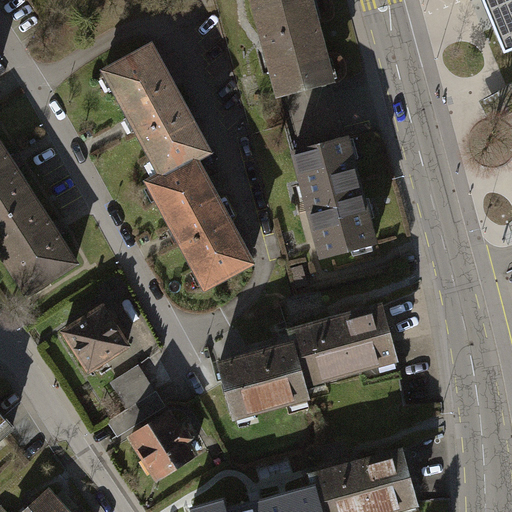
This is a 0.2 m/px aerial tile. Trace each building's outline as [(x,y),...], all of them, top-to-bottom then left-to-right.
[(340,87),(316,0),(249,0),(278,103),(340,87)] [(511,0),(481,0),(486,10),(505,56),(511,53),(511,0)] [(214,153),(157,46),(105,74),(162,181),(199,161),(214,153)] [(0,225),(40,201),(0,136),(0,225)] [(382,246),(352,140),(294,156),(324,263),(382,246)] [(199,161),(162,181),(148,188),(206,296),(257,269),(199,161)] [(0,257),(26,300),(80,267),(40,201),(0,225),(0,257)] [(137,347),(108,304),(62,335),(91,378),(137,347)] [(295,344),(309,392),(403,365),(386,306),(292,333),(295,344)] [(309,392),(295,344),(220,366),(238,425),(312,404),(309,392)] [(0,450),(17,436),(0,415),(0,450)] [(200,460),(172,415),(131,440),(159,486),(200,460)] [(318,488),(324,511),(419,511),(422,511),(406,451),(315,476),(318,488)] [(225,511),(223,502),(191,511),(324,511),(318,488),(232,511),(225,511)] [(23,511),(4,511),(2,509),(0,511),(65,511),(47,491),(23,511)]
